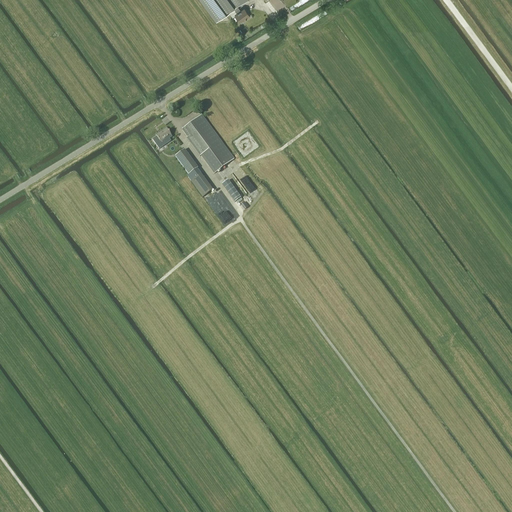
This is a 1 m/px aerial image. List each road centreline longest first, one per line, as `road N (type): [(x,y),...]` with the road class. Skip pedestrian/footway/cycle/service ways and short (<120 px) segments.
road 1 (unclassified): [(0,200),(326,0)]
road 2 (track): [(455,511),(240,218)]
